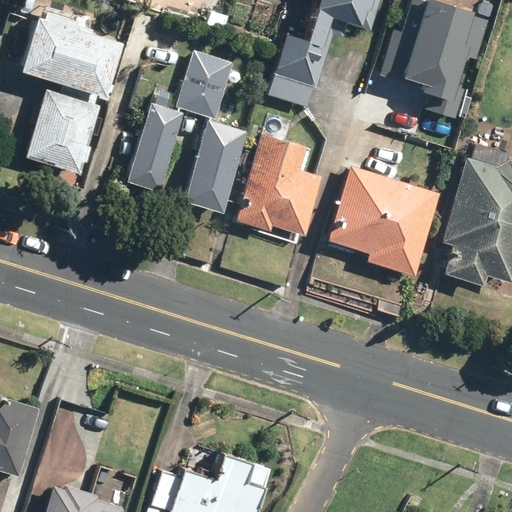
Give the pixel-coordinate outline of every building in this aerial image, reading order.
[(374,0),(309,0),(298,35),(281,30),(260,93),(303,107),(326,32),(338,36),(342,22),(366,29),(374,0)] [(482,18),(438,5),(430,31),(474,45),(482,18)] [(115,39),(30,12),(13,67),(98,93),(115,39)] [(232,57),(194,45),(175,102),(213,114),(232,57)] [(386,96),(361,88),(349,129),(374,136),(386,96)] [(92,106),(40,90),(20,155),(73,171),(92,106)] [(179,108),(146,98),(120,178),(153,189),(179,108)] [(242,128),(203,116),(178,198),(217,210),(242,128)] [(294,168),(302,143),(257,129),(230,217),(266,228),(267,224),(298,233),(316,175),(294,168)] [(492,163),(461,153),(435,239),(445,242),(436,270),(476,282),(479,272),(503,279),(511,249),(511,157),(508,157),(492,163)] [(435,191),(345,162),(320,237),(363,251),(360,258),(408,274),(435,191)] [(0,470),(13,475),(35,406),(0,395),(0,470)] [(217,447),(208,476),(178,466),(175,474),(157,468),(146,502),(177,511),(248,511),(265,463),(217,447)] [(115,511),(119,503),(91,495),(92,492),(61,483),(60,486),(48,482),(38,511),(115,511)]
